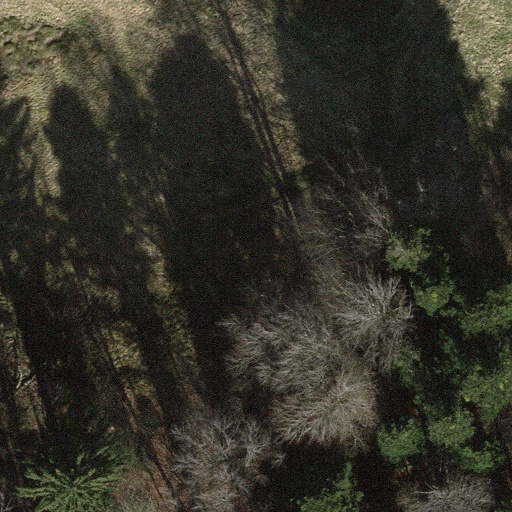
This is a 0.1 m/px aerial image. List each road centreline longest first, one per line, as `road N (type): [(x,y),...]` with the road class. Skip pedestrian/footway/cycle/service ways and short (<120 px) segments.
road 1 (track): [(511,283),(437,191),(400,117)]
road 2 (track): [(440,0),(400,62),(400,117)]
